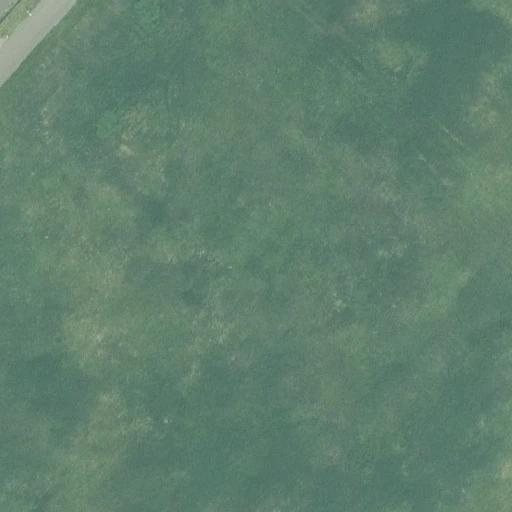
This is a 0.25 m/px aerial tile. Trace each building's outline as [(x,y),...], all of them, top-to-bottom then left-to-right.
[(190,70),(252,0),(160,0),(139,24),(190,70)] [(413,0),(408,6),(429,24),(450,0),(413,0)] [(450,0),(429,24),(450,43),(478,12),(464,0),(450,0)] [(464,0),(478,12),(480,13),(491,0),(464,0)] [(511,0),(491,0),(480,13),(499,30),(511,15),(511,0)] [(478,12),(450,43),(471,62),(499,30),(480,13),(478,12)]
